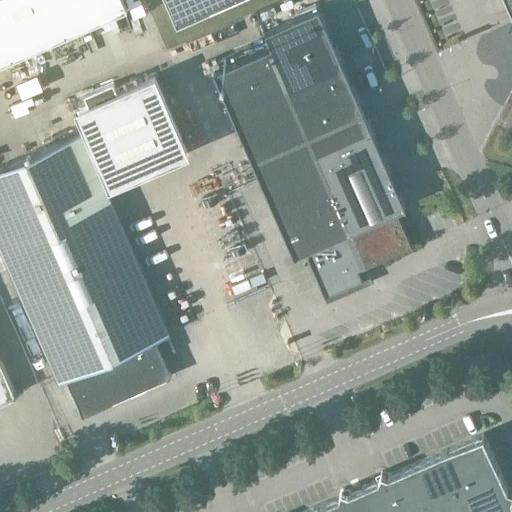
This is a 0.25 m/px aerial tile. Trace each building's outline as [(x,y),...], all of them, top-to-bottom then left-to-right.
[(0,0),(0,63),(41,45),(21,0),(0,0)] [(21,0),(41,45),(129,7),(125,0),(21,0)] [(167,0),(168,1),(178,24),(232,0),(167,0)] [(266,30),(287,82),(343,57),(321,6),(266,30)] [(303,119),(287,82),(270,45),(215,69),(247,143),(303,119)] [(303,119),(359,94),(343,57),(287,82),(303,119)] [(0,165),(0,243),(59,379),(60,381),(67,377),(83,414),(172,375),(156,339),(171,332),(107,185),(187,150),(155,76),(80,109),(88,127),(0,165)] [(319,155),(375,131),(359,94),(303,119),(319,155)] [(263,179),(319,155),(303,119),(247,143),(263,179)] [(319,155),(335,192),(351,229),(367,266),(413,246),(398,210),(408,205),(375,131),(319,155)] [(335,192),(319,155),(263,179),(279,216),(335,192)] [(296,254),(305,250),(305,249),(351,229),(335,192),(279,216),(296,254)] [(367,266),(351,229),(305,249),(305,250),(306,249),(326,296),(364,279),(360,270),(367,266)] [(15,391),(0,356),(0,399),(24,389),(23,388),(15,391)] [(404,467),(423,511),(511,511),(511,489),(508,488),(485,433),(404,467)] [(379,478),(364,485),(376,511),(423,511),(404,467),(390,473),(382,470),(379,478)] [(326,502),(330,511),(376,511),(364,485),(351,491),(342,488),(340,496),(326,502)] [(330,511),(326,502),(301,511),(330,511)]
